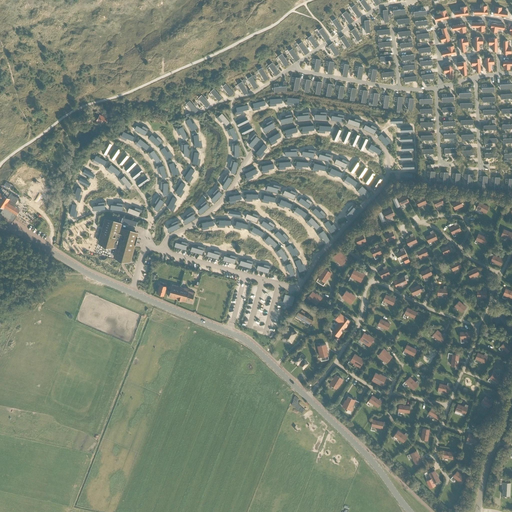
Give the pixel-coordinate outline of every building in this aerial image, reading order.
[(372,8),(366,0),(361,0),(368,10),(372,8)] [(363,13),(355,3),(352,6),(359,16),(363,13)] [(461,11),(454,11),(455,16),(468,14),(467,10),(466,6),(460,7),(461,11)] [(474,9),(474,14),(487,14),(487,9),(487,6),(481,6),(481,9),(474,9)] [(494,10),(494,14),(507,16),(507,12),(501,11),(501,7),(495,6),(495,10),(494,10)] [(354,20),(347,10),(343,13),(350,23),(354,20)] [(441,15),(434,17),(436,21),(448,17),(447,13),(446,13),(445,10),(440,11),(441,15)] [(344,27),(337,17),(333,20),(340,30),(344,27)] [(472,23),(472,27),(478,27),(478,31),(484,31),(484,27),(485,27),(485,23),(472,23)] [(491,27),(491,31),(497,32),(497,28),(504,29),(504,25),(491,23),(491,27)] [(465,24),(452,26),(453,30),(459,29),(460,33),(466,32),(465,28),(466,28),(465,24)] [(321,27),(318,30),(325,40),(328,38),(321,27)] [(363,38),(356,27),(352,29),(359,40),(363,38)] [(443,35),(440,36),(441,42),(445,41),(449,40),(446,27),(441,29),(443,35)] [(312,34),(309,36),(316,47),(320,44),(312,34)] [(352,44),(345,34),(341,36),(348,47),(352,44)] [(475,37),(475,50),(479,50),(479,43),(483,43),(483,37),(479,37),(475,37)] [(463,38),(459,39),(461,52),(465,51),(464,44),(468,44),(467,38),(464,39),(463,38)] [(489,38),(489,44),(492,44),(492,51),(497,51),(497,38),(492,38),(489,38)] [(303,40),(299,43),(306,53),(310,50),(303,40)] [(340,52),(333,42),(330,44),(336,54),(340,52)] [(448,50),(442,52),(442,56),(455,53),(454,49),(453,46),(447,47),(448,50)] [(293,47),(290,50),(297,60),(300,57),(293,47)] [(283,52),(279,55),(286,65),(290,63),(283,52)] [(490,57),(485,58),(486,71),(491,70),(490,64),(494,64),(493,58),(490,58),(490,57)] [(475,59),(471,59),(472,65),(475,65),(476,72),(480,71),(479,58),(475,59)] [(511,65),(511,60),(503,61),(503,65),(504,65),(504,69),(510,69),(510,65),(511,65)] [(273,61),(269,64),(277,74),(280,72),(273,61)] [(461,62),(458,62),(458,68),(462,68),(462,75),(467,74),(465,61),(461,62)] [(447,66),(444,67),(444,73),(448,72),(449,79),(453,78),(451,65),(447,66)] [(263,66),(259,69),(265,79),(269,77),(263,66)] [(253,75),(249,77),(255,88),(259,85),(253,75)] [(243,80),(239,83),(245,93),(249,91),(243,80)] [(226,83),(223,86),(232,95),(235,92),(226,83)] [(215,88),(212,90),(220,100),(223,97),(215,88)] [(203,94),(199,97),(208,106),(211,103),(203,94)] [(191,99),(187,102),(196,112),(199,109),(191,99)] [(264,101),(252,103),(253,108),(252,108),(253,111),(260,109),(259,106),(265,105),(264,101)] [(247,105),(235,108),(236,112),(235,112),(236,115),(243,114),(242,111),(248,109),(247,105)] [(303,115),(297,116),(297,121),(309,119),(309,115),(310,115),(310,112),(302,113),(303,115)] [(230,122),(222,113),(219,116),(218,115),(216,117),(221,122),(223,121),(227,125),(230,122)] [(285,118),(280,119),(281,124),(293,122),(292,117),(293,117),(292,114),(285,116),(285,118)] [(337,116),(331,115),(330,120),(343,122),(343,118),(345,118),(345,115),(338,114),(337,116)] [(247,117),(236,123),(238,127),(249,122),(247,117)] [(193,123),(190,118),(186,121),(192,131),(195,129),(196,131),(199,129),(195,122),(193,123)] [(354,120),(348,118),(347,123),(359,127),(360,123),(361,123),(362,120),(355,118),(354,120)] [(262,128),(264,133),(275,126),(272,123),(274,122),(272,120),(266,124),(267,126),(262,128)] [(370,127),(365,124),(363,129),(374,134),(376,130),(377,131),(378,128),(371,125),(370,127)] [(142,128),(137,125),(134,130),(145,135),(147,131),(148,132),(150,130),(143,126),(142,128)] [(253,130),(251,125),(240,131),(242,135),(253,130)] [(313,126),(302,127),(302,131),(301,131),(301,134),(308,134),(308,131),(314,130),(313,126)] [(188,138),(183,127),(179,129),(178,127),(175,129),(179,136),(181,135),(184,140),(188,138)] [(296,127),(284,130),(285,135),(284,135),(285,138),(292,136),(291,133),(297,132),(296,127)] [(238,139),(233,128),(230,129),(229,128),(226,129),(229,136),(232,135),(234,141),(238,139)] [(342,130),(337,128),(332,139),(337,141),(342,130)] [(346,143),(351,132),(346,130),(341,141),(346,143)] [(134,137),(123,132),(122,135),(120,135),(119,137),(126,141),(127,138),(132,141),(134,137)] [(257,135),(255,133),(250,139),(252,141),(248,145),(252,148),(260,139),(256,136),(257,135)] [(281,137),(279,133),(268,139),(270,142),(269,143),(271,146),(277,142),(276,140),(281,137)] [(198,134),(193,135),(195,147),(200,146),(200,148),(203,147),(202,140),(199,140),(198,134)] [(355,147),(359,136),(355,134),(350,145),(355,147)] [(385,138),(381,134),(378,137),(386,146),(389,143),(390,144),(393,142),(387,136),(385,138)] [(156,139),(152,135),(149,138),(158,146),(160,143),(162,144),(164,142),(158,137),(156,139)] [(368,139),(363,137),(359,148),(363,150),(368,139)] [(150,146),(140,139),(138,142),(136,141),(135,144),(141,148),(142,146),(147,150),(150,146)] [(112,144),(108,141),(103,152),(107,154),(112,144)] [(382,150),(371,144),(369,148),(368,147),(366,150),(373,153),(374,151),(379,154),(382,150)] [(267,148),(264,145),(256,153),(259,156),(258,157),(260,159),(265,154),(263,152),(267,148)] [(122,149),(117,146),(110,156),(115,159),(122,149)] [(168,152),(165,147),(161,150),(167,160),(171,157),(172,159),(174,158),(170,151),(168,152)] [(308,151),(302,151),(302,156),(314,157),(315,153),(316,153),(316,150),(308,149),(308,151)] [(160,160),(154,150),(150,153),(150,151),(147,153),(151,159),(153,157),(157,162),(160,160)] [(198,158),(199,152),(195,152),(192,163),(197,164),(196,166),(199,167),(201,159),(198,158)] [(129,156),(126,153),(118,162),(122,165),(129,156)] [(325,156),(319,154),(318,159),(330,162),(331,158),(332,158),(333,155),(325,153),(325,156)] [(107,160),(97,154),(95,158),(94,157),(92,160),(99,163),(100,161),(105,164),(107,160)] [(137,163),(134,159),(125,168),(129,171),(137,163)] [(341,161),(336,159),(334,163),(345,168),(346,164),(348,165),(349,162),(342,159),(341,161)] [(235,174),(238,163),(234,162),(235,160),(232,160),(230,167),(232,167),(231,173),(235,174)] [(291,161),(278,162),(279,167),(278,167),(278,170),(285,169),(285,167),(291,166),(291,161)] [(360,164),(356,161),(350,171),(354,174),(360,164)] [(121,171),(112,163),(109,166),(108,165),(106,168),(112,172),(114,170),(118,174),(121,171)] [(174,163),(169,164),(173,175),(177,174),(177,175),(180,175),(178,167),(175,168),(174,163)] [(326,166),(314,163),(313,167),(311,167),(311,170),(318,172),(319,169),(325,171),(326,166)] [(273,164),(261,166),(262,171),(261,171),(261,174),(269,172),(268,170),(274,168),(273,164)] [(167,177),(163,166),(159,167),(159,166),(156,166),(158,174),(161,173),(162,179),(167,177)] [(368,169),(364,166),(357,176),(361,179),(368,169)] [(141,167),(132,174),(135,178),(144,171),(141,167)] [(96,174),(85,168),(83,172),(94,178),(96,174)] [(191,176),(195,171),(191,168),(184,179),(188,181),(187,182),(190,184),(194,178),(191,176)] [(342,173),(331,168),(330,172),(328,172),(327,175),(334,177),(335,175),(341,177),(342,173)] [(256,169),(244,174),(246,178),(245,178),(246,181),(253,178),(252,176),(258,173),(256,169)] [(375,175),(371,172),(364,182),(368,185),(375,175)] [(226,189),(232,179),(228,177),(229,176),(227,174),(223,181),(225,182),(222,187),(226,189)] [(133,184),(125,175),(122,177),(121,176),(119,178),(123,184),(125,182),(129,187),(133,184)] [(147,175),(137,182),(140,186),(150,179),(147,175)] [(92,182),(81,176),(79,181),(90,186),(92,182)] [(357,182),(347,176),(345,179),(344,179),(342,181),(348,185),(349,183),(355,187),(357,182)] [(383,180),(379,177),(372,187),(376,190),(383,180)] [(186,185),(182,182),(175,193),(179,195),(178,196),(181,198),(185,191),(183,190),(186,185)] [(273,187),(268,186),(266,191),(278,193),(279,189),(281,189),(281,186),(274,185),(273,187)] [(81,193),(82,188),(78,186),(74,197),(79,199),(78,200),(81,201),(83,194),(81,193)] [(371,194),(362,186),(359,189),(358,188),(356,190),(361,195),(363,194),(368,198),(371,194)] [(0,189),(0,206),(3,208),(0,213),(13,221),(17,215),(20,210),(14,206),(19,199),(10,193),(1,188),(0,189)] [(214,203),(222,194),(219,191),(220,190),(218,188),(213,194),(215,196),(211,200),(214,203)] [(290,192),(285,190),(283,195),(294,200),(296,196),(297,196),(299,193),(291,190),(290,192)] [(438,198),(433,200),(436,206),(444,203),(441,197),(440,194),(437,195),(438,198)] [(241,195),(229,197),(230,201),(228,201),(229,204),(236,203),(236,200),(242,199),(241,195)] [(276,197),(265,195),(264,199),(262,199),(262,202),(269,204),(269,201),(275,202),(276,197)] [(393,198),(392,198),(396,207),(397,207),(396,207),(399,206),(400,206),(399,204),(400,204),(401,205),(409,201),(406,195),(398,199),(397,200),(396,197),(393,199),(393,198)] [(158,212),(164,202),(160,199),(161,198),(159,197),(155,203),(157,204),(154,209),(158,212)] [(174,204),(177,199),(173,197),(167,207),(171,209),(170,211),(173,212),(177,206),(174,204)] [(426,203),(425,200),(424,197),(416,200),(418,206),(426,203)] [(455,202),(452,203),(455,209),(463,206),(461,202),(463,201),(462,198),(460,199),(459,197),(454,200),(455,202)] [(306,201),(301,198),(298,202),(309,209),(311,205),(312,206),(314,203),(307,199),(306,201)] [(293,204),(282,200),(280,203),(278,203),(277,205),(284,208),(285,206),(291,208),(293,204)] [(477,200),(476,203),(478,204),(476,208),(486,212),(488,207),(479,202),(478,202),(479,201),(477,200)] [(94,205),(94,210),(106,208),(106,204),(107,204),(107,201),(99,202),(99,204),(94,205)] [(197,211),(200,215),(210,207),(207,204),(208,203),(207,201),(201,206),(202,207),(197,211)] [(73,203),(70,214),(75,215),(74,217),(77,217),(79,210),(77,209),(78,204),(73,203)] [(350,212),(346,216),(349,219),(357,211),(354,207),(355,206),(353,205),(348,210),(350,212)] [(135,208),(130,207),(128,212),(139,216),(141,211),(142,212),(143,209),(136,206),(135,208)] [(308,214),(297,207),(295,210),(294,210),(292,212),(298,216),(300,214),(305,217),(308,214)] [(320,211),(316,208),(312,211),(321,219),(324,216),(326,217),(328,215),(321,210),(320,211)] [(378,213),(377,213),(382,222),(382,221),(385,220),(384,218),(386,217),(386,218),(394,215),(392,209),(384,212),(384,213),(382,214),(381,211),(381,212),(378,213)] [(183,221),(185,225),(195,218),(193,215),(195,214),(193,212),(186,216),(188,218),(183,221)] [(252,216),(247,214),(245,218),(256,222),(258,219),(259,219),(260,216),(253,213),(252,216)] [(122,217),(121,222),(136,226),(138,221),(122,217)] [(320,226),(312,218),(309,221),(307,219),(305,222),(310,226),(312,225),(317,230),(320,226)] [(115,247),(116,247),(118,248),(115,257),(121,259),(129,261),(136,238),(137,233),(123,229),(121,234),(120,233),(119,233),(117,233),(119,226),(120,223),(106,219),(103,230),(99,243),(115,247)] [(167,228),(169,233),(180,227),(178,223),(179,223),(178,220),(172,224),(173,226),(167,228)] [(214,221),(202,223),(203,228),(201,228),(202,231),(209,229),(209,227),(215,225),(214,221)] [(248,224),(237,221),(235,225),(234,225),(233,228),(240,230),(241,227),(247,229),(248,224)] [(268,224),(263,221),(261,225),(271,231),(273,227),(275,228),(276,226),(270,222),(268,224)] [(332,225),(329,221),(324,224),(331,234),(335,231),(336,232),(339,231),(334,224),(332,225)] [(458,225),(456,222),(454,223),(455,226),(450,228),(452,234),(461,230),(458,224),(458,225)] [(264,232),(253,226),(251,230),(250,230),(249,232),(255,236),(256,233),(262,236),(264,232)] [(392,232),(391,229),(388,230),(390,233),(385,235),(387,241),(395,238),(393,232),(392,232)] [(511,239),(511,237),(511,232),(504,229),(501,235),(511,239)] [(283,235),(279,231),(275,235),(284,243),(287,240),(288,241),(290,239),(285,233),(283,235)] [(331,241),(324,231),(320,233),(319,232),(317,234),(321,240),(323,238),(326,243),(331,241)] [(434,233),(433,231),(430,232),(431,234),(426,237),(428,242),(437,239),(434,233)] [(363,235),(362,235),(361,232),(359,233),(360,236),(355,238),(358,244),(366,241),(363,235)] [(414,236),(412,233),(410,235),(411,237),(406,240),(408,245),(417,242),(414,236)] [(485,234),(484,237),(478,234),(476,240),(485,244),(488,238),(487,238),(488,235),(485,234)] [(278,244),(269,236),(266,240),(265,239),(263,241),(268,245),(270,243),(275,248),(278,244)] [(182,244),(176,242),(174,247),(186,250),(187,246),(189,246),(190,243),(182,242),(182,244)] [(290,244),(286,247),(292,257),(296,254),(297,256),(300,254),(296,247),(293,249),(290,244)] [(378,247),(377,244),(375,245),(376,248),(371,250),(374,256),(381,253),(379,247),(378,247)] [(450,245),(441,248),(444,254),(452,250),(453,250),(453,251),(456,250),(454,247),(452,248),(452,249),(450,245)] [(198,248),(192,247),(191,251),(203,255),(204,251),(205,251),(206,248),(199,246),(198,248)] [(401,252),(396,254),(398,260),(403,258),(405,263),(409,261),(407,256),(404,250),(403,248),(400,249),(401,252)] [(428,254),(425,248),(417,252),(416,251),(414,252),(415,255),(418,254),(420,258),(428,254)] [(288,259),(281,249),(278,251),(277,250),(275,252),(279,258),(281,256),(284,261),(288,259)] [(214,253),(208,251),(207,256),(219,259),(220,255),(221,255),(222,252),(215,250),(214,253)] [(341,265),(347,259),(344,256),(344,255),(339,251),(333,257),(341,265)] [(501,265),(503,259),(493,255),(493,254),(491,253),(490,256),(492,257),(491,261),(501,265)] [(230,257),(224,256),(223,261),(235,264),(236,259),(238,260),(238,257),(231,255),(230,257)] [(300,259),(295,261),(299,272),(304,270),(305,272),(307,271),(305,264),(302,265),(300,259)] [(453,270),(461,267),(459,263),(462,261),(461,259),(459,260),(459,261),(450,265),(453,270)] [(247,262),(241,261),(240,265),(251,269),(253,265),(254,265),(255,262),(247,260),(247,262)] [(295,275),(291,263),(287,265),(286,263),(284,264),(286,272),(289,271),(291,276),(295,275)] [(264,267),(258,265),(257,270),(269,273),(270,269),(272,270),(272,267),(265,264),(264,267)] [(387,268),(385,266),(383,267),(384,270),(379,272),(382,278),(390,274),(387,268)] [(423,278),(432,274),(430,270),(432,269),(431,266),(429,267),(429,268),(421,272),(423,278)] [(331,273),(324,268),(318,277),(325,282),(327,278),(328,279),(331,273)] [(482,274),(481,271),(478,272),(476,268),(468,272),(470,278),(479,274),(480,275),(482,274)] [(358,272),(354,270),(350,277),(360,282),(364,274),(358,271),(358,272)] [(396,280),(394,281),(395,285),(398,284),(399,286),(407,282),(405,278),(406,278),(408,277),(406,274),(404,275),(405,276),(404,277),(396,280)] [(160,285),(157,294),(163,295),(166,286),(165,286),(166,283),(161,282),(160,285)] [(172,285),(169,298),(178,300),(186,302),(187,299),(192,301),(195,293),(190,292),(189,292),(189,290),(172,285)] [(421,289),(419,285),(410,289),(413,295),(422,291),(422,292),(425,291),(423,288),(421,289)] [(446,289),(447,286),(444,286),(443,289),(438,288),(437,295),(447,295),(447,289),(446,289)] [(486,291),(486,288),(483,288),(483,291),(477,291),(477,297),(486,297),(486,291)] [(511,291),(505,289),(503,295),(511,297),(511,291)] [(322,297),(316,293),(316,294),(312,291),(307,298),(316,304),(322,297)] [(350,293),(346,291),(341,297),(350,304),(356,297),(350,292),(350,293)] [(285,294),(283,302),(292,304),(294,297),(285,294)] [(392,297),(386,294),(383,300),(392,305),(395,299),(396,296),(393,295),(392,297)] [(462,312),(466,307),(459,301),(455,306),(462,312)] [(417,312),(416,312),(407,307),(404,313),(414,318),(416,314),(418,315),(419,312),(417,311),(417,312)] [(309,324),(310,322),(311,323),(313,320),(312,319),(313,318),(304,313),(305,312),(301,310),(300,311),(299,310),(296,316),(309,324)] [(338,324),(332,332),(338,336),(350,321),(344,316),(344,317),(340,313),(338,316),(339,317),(337,320),(340,323),(339,324),(338,324)] [(387,329),(390,323),(381,319),(378,325),(387,329)] [(291,342),(296,333),(288,328),(283,338),(291,342)] [(442,335),(437,330),(433,335),(441,342),(445,337),(446,335),(444,333),(442,335)] [(369,346),(374,338),(368,335),(364,333),(360,340),(369,346)] [(509,345),(505,342),(501,346),(507,353),(511,348),(511,346),(511,344),(511,343),(509,345)] [(328,351),(326,344),(317,346),(320,357),(328,355),(327,351),(328,351)] [(417,350),(416,350),(407,345),(404,351),(414,355),(415,351),(418,352),(419,350),(417,349),(417,350)] [(388,354),(389,353),(384,349),(378,356),(386,363),(392,356),(388,354)] [(487,356),(488,354),(485,353),(484,355),(477,353),(475,359),(485,362),(487,356)] [(359,367),(364,359),(355,354),(350,361),(354,363),(354,364),(359,367)] [(301,359),(298,355),(293,360),(297,364),(298,363),(300,365),(303,368),(307,363),(302,358),(301,359)] [(498,376),(494,372),(490,377),(497,383),(501,378),(501,377),(502,375),(500,374),(498,376)] [(375,373),(372,380),(382,385),(386,377),(380,374),(379,375),(375,373)] [(335,375),(329,384),(336,388),(339,385),(343,379),(335,375)] [(410,377),(405,381),(413,389),(417,384),(410,377)] [(449,386),(450,384),(447,383),(447,385),(440,384),(438,390),(448,392),(450,386),(449,386)] [(372,395),(369,401),(378,407),(381,401),(383,399),(380,397),(379,399),(378,400),(372,395)] [(490,400),(485,396),(481,401),(489,407),(493,402),(492,402),(494,400),(491,398),(490,400)] [(345,400),(342,406),(348,409),(346,412),(350,413),(351,411),(353,407),(352,407),(355,400),(348,397),(346,401),(345,400)] [(467,408),(468,405),(465,404),(464,407),(458,404),(455,410),(465,414),(467,408)] [(438,412),(432,408),(428,413),(438,419),(441,413),(442,411),(439,409),(438,412)] [(373,420),(371,426),(382,428),(383,424),(386,425),(386,422),(384,421),(384,422),(373,420)] [(398,430),(394,436),(403,442),(407,437),(406,436),(407,436),(408,434),(406,432),(404,434),(404,435),(398,430)] [(478,437),(479,435),(476,434),(475,436),(469,434),(467,440),(476,443),(479,437),(478,437)] [(416,451),(411,454),(415,463),(419,462),(420,462),(421,464),(423,463),(422,461),(422,460),(421,461),(416,451)] [(454,452),(443,451),(442,457),(453,459),(453,454),(456,455),(456,452),(454,451),(454,452)] [(431,479),(427,481),(430,488),(435,485),(434,483),(438,481),(438,482),(439,483),(441,482),(440,480),(439,481),(439,480),(434,471),(429,473),(431,479)] [(463,476),(457,471),(453,476),(461,483),(465,478),(467,476),(464,474),(463,476)] [(510,496),(511,483),(502,482),(502,488),(503,488),(502,495),(510,496)]
